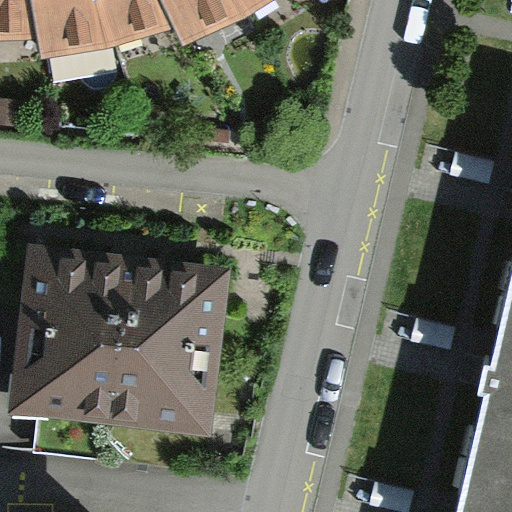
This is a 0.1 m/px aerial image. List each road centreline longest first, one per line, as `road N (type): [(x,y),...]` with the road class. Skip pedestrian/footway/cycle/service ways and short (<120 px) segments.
road 1 (residential): [(0,168),(355,199)]
road 2 (residential): [(280,511),(355,199)]
road 3 (residential): [(355,199),(401,0)]
